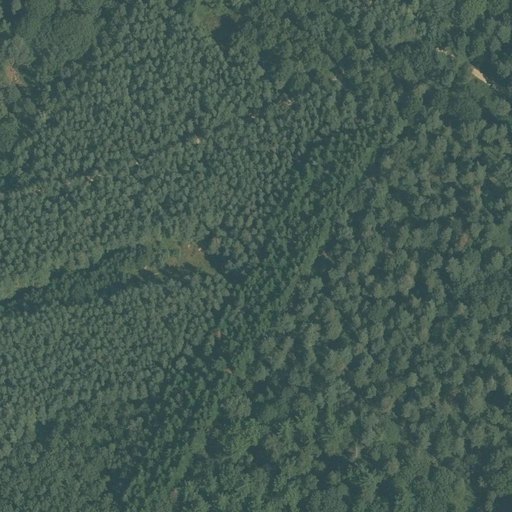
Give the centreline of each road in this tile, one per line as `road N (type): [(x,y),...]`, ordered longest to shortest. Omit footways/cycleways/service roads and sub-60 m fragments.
road 1 (track): [(511,99),(448,56),(407,50),(218,139),(105,177),(0,200)]
road 2 (track): [(332,511),(511,261)]
